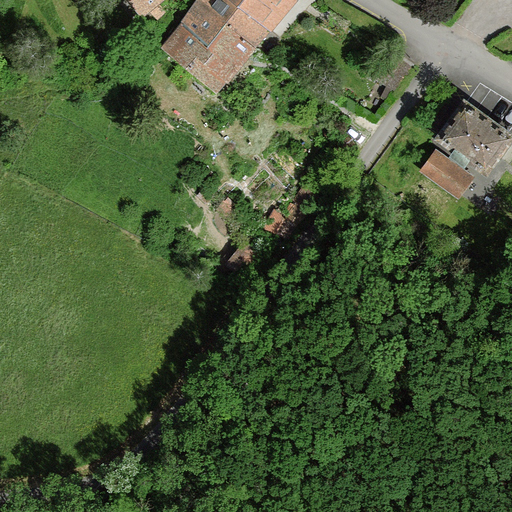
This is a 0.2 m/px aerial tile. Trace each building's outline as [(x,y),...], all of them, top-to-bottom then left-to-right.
[(158,0),(130,0),(141,14),(158,0)] [(290,0),(199,0),(183,24),(164,47),(215,89),(290,0)] [(396,50),(374,78),(394,88),(412,66),(396,50)] [(486,173),(511,138),(464,103),(437,140),(453,152),(448,158),(463,169),(469,161),(486,173)] [(436,150),(423,168),(460,195),(473,177),(463,169),(448,158),(436,150)]
